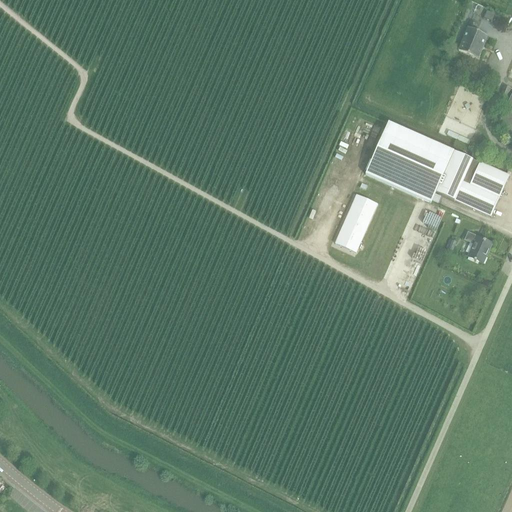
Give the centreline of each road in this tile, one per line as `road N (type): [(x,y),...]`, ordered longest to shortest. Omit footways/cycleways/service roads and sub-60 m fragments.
road 1 (track): [(482,342),(74,121),(83,75),(0,4)]
road 2 (unclassified): [(511,275),(408,511)]
